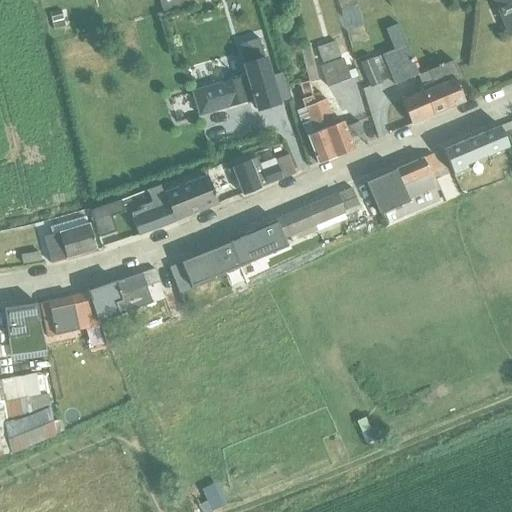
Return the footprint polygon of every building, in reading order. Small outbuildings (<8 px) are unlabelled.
[(159,0),(163,13),(196,4),(194,0),(159,0)] [(511,0),(495,0),(510,35),(511,33),(511,0)] [(69,10),(54,11),(55,25),(70,23),(69,10)] [(394,50),(407,45),(398,24),(386,29),(394,50)] [(247,73),(190,89),(199,115),(249,102),(249,99),(254,98),(258,110),(279,104),(278,102),(288,99),(280,73),(272,76),(267,57),(265,57),(259,38),(245,42),(238,44),(247,73)] [(336,41),(317,48),(322,63),(341,56),(336,41)] [(407,45),(394,50),(360,63),(371,88),(383,83),(383,81),(392,78),(395,85),(419,75),(407,45)] [(307,82),(308,83),(318,81),(310,47),(301,49),(307,82)] [(343,58),(320,66),(327,87),(350,79),(356,77),(354,69),(348,71),(343,58)] [(423,90),(401,100),(411,125),(465,102),(455,79),(460,77),(454,61),(428,71),(418,75),(422,85),(424,90),(423,90)] [(308,83),(307,82),(300,83),(303,95),(304,98),(301,99),(304,108),(297,111),(317,164),(335,157),(312,95),(308,83)] [(320,92),(312,95),(335,157),(353,150),(352,146),(366,141),(358,122),(345,127),(343,121),(336,124),(327,99),(323,100),(320,92)] [(511,121),(500,126),(503,133),(511,129),(511,121)] [(503,133),(500,126),(443,150),(453,174),(467,169),(466,165),(508,147),(503,133)] [(251,160),(231,167),(242,195),(296,174),(288,154),(274,160),(274,159),(259,165),(256,158),(251,160)] [(432,154),(396,170),(408,200),(435,188),(430,175),(439,171),(432,154)] [(409,201),(408,200),(396,170),(366,182),(379,214),(409,201)] [(207,175),(163,192),(174,221),(218,204),(207,175)] [(174,221),(163,192),(160,185),(147,190),(151,202),(139,206),(141,210),(130,214),(138,236),(174,222),(174,221)] [(352,188),(276,220),(284,239),(295,234),(297,240),(346,219),(351,230),(368,221),(352,188)] [(121,201),(91,211),(100,237),(116,232),(111,217),(125,212),(121,201)] [(52,234),(43,236),(52,264),(97,251),(88,223),(87,223),(85,216),(50,227),(52,234)] [(230,243),(181,262),(190,285),(239,265),(230,243)] [(288,247),(275,253),(280,264),(292,258),(288,247)] [(263,248),(248,253),(255,273),(271,267),(263,248)] [(40,251),(21,255),(23,264),(41,261),(40,251)] [(129,298),(138,295),(148,291),(147,287),(159,283),(154,269),(88,292),(100,323),(121,315),(120,314),(133,310),(129,298)] [(178,290),(162,296),(170,317),(186,311),(178,290)] [(100,323),(88,292),(71,297),(40,304),(47,337),(55,335),(78,330),(100,325),(100,323)] [(143,307),(138,295),(129,298),(133,310),(143,307)] [(25,355),(46,351),(47,351),(39,317),(37,304),(4,308),(10,355),(25,353),(25,355)] [(25,353),(10,355),(8,355),(9,361),(11,361),(46,356),(46,351),(25,355),(25,353)] [(0,455),(10,454),(55,434),(50,407),(48,394),(40,395),(36,373),(0,380),(0,455)] [(365,417),(356,422),(366,443),(380,436),(375,426),(370,429),(365,417)] [(202,494),(192,499),(198,511),(208,511),(227,504),(216,482),(200,489),(202,494)]
